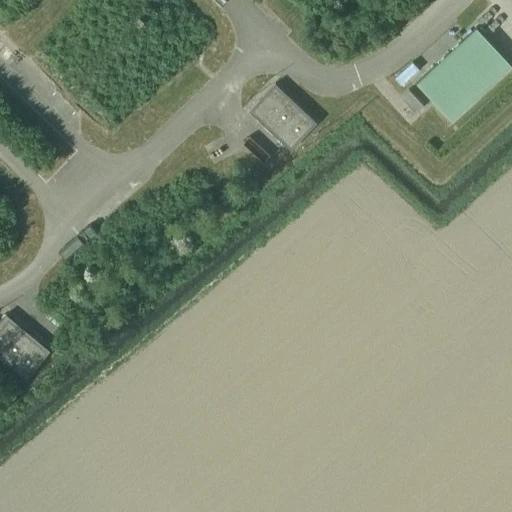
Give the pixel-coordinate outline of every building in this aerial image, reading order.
[(0,0),(0,29),(2,32),(32,0),(0,0)] [(170,0),(88,0),(31,60),(82,109),(105,131),(203,31),(170,0)] [(476,26),(431,68),(416,82),(451,120),(511,64),(476,26)] [(249,110),(291,149),(316,122),(275,83),(249,110)] [(409,88),(400,96),(400,97),(415,113),(424,105),(409,88)] [(50,349),(47,347),(6,313),(0,320),(0,356),(26,378),(50,349)]
